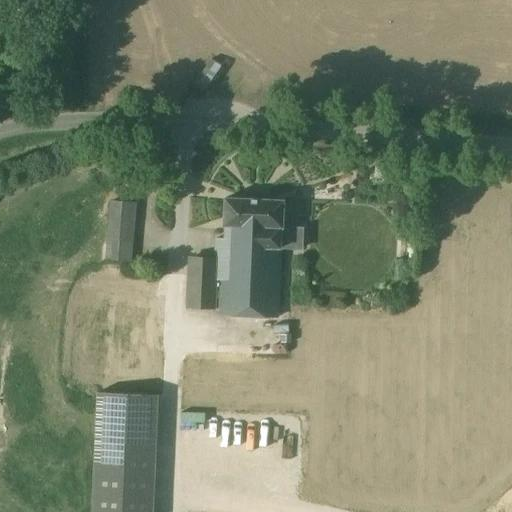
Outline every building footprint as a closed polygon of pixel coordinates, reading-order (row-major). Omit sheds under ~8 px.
[(283,228),(284,201),(225,198),(224,225),(225,225),(225,238),(216,238),(215,259),(191,258),(188,321),(213,322),(215,282),(223,283),(222,315),(278,318),(282,228),(283,228)] [(132,262),(135,203),(108,202),(104,260),(132,262)] [(0,282),(0,408),(37,410),(42,284),(0,282)] [(81,313),(78,393),(97,394),(158,396),(161,317),(81,313)] [(282,398),(511,404),(511,323),(284,316),(283,353),(173,350),(172,413),(282,416),(282,398)] [(0,436),(0,511),(9,511),(12,437),(0,436)]
